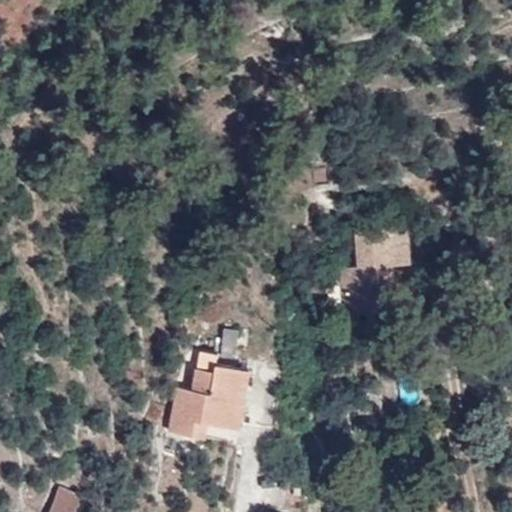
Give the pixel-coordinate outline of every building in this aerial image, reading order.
[(404,263),(403,224),(353,229),(355,266),(337,267),(340,311),(387,307),(384,265),(404,263)] [(222,326),(220,356),(244,358),(246,328),(222,326)] [(164,432),(188,437),(193,420),(208,423),(235,428),(247,368),(214,362),(212,369),(195,367),(189,391),(174,387),(164,432)] [(193,420),(188,437),(204,440),(208,423),(193,420)] [(71,511),(79,494),(58,487),(47,511),(71,511)] [(427,511),(425,497),(413,499),(415,511),(427,511)]
